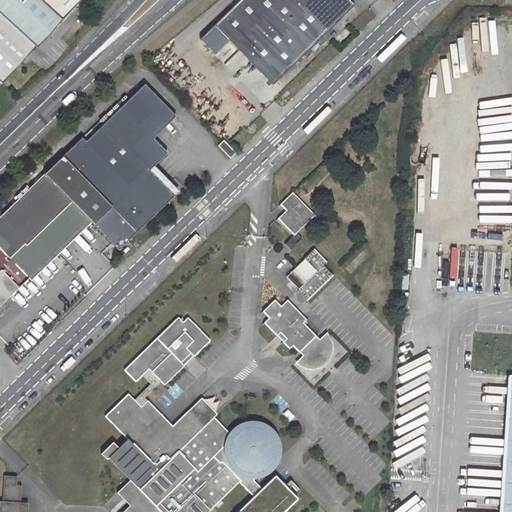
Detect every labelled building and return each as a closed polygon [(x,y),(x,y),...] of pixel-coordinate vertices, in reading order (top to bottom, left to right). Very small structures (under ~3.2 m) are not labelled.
[(0,0),(0,80),(2,83),(36,46),(53,27),(22,0),(0,0)] [(22,0),(53,27),(61,18),(62,19),(79,0),(22,0)] [(239,0),(201,38),(215,53),(230,40),(235,34),(278,78),(354,5),(349,0),(239,0)] [(230,40),(273,83),(278,78),(235,34),(230,40)] [(89,219),(119,249),(174,195),(150,170),(168,153),(153,138),(176,116),(145,84),(86,141),(82,137),(27,191),(53,218),(71,201),(89,219)] [(236,152),(224,140),(221,142),(233,155),(236,152)] [(221,142),(218,145),(230,158),(233,155),(221,142)] [(0,305),(89,219),(71,201),(53,218),(27,191),(0,218),(0,235),(10,246),(4,252),(0,248),(0,305)] [(286,210),(279,218),(294,234),(285,243),(290,249),(302,237),(297,232),(312,217),(295,200),(298,197),(292,192),(280,204),(286,210)] [(312,217),(314,215),(298,197),(295,200),(312,217)] [(307,300),(333,275),(323,265),(326,262),(314,249),(303,259),(304,260),(286,277),(298,289),(297,290),(307,300)] [(280,333),(286,339),(283,341),(289,348),(292,345),(298,351),(293,356),(296,359),(302,362),(305,362),(309,362),(315,361),(320,357),(324,353),(326,347),(326,343),(326,339),(324,334),(321,330),(315,335),(303,322),(306,320),(287,299),(280,306),(275,300),(263,311),(269,317),(264,322),(277,335),(280,333)] [(178,317),(124,370),(136,381),(141,375),(148,369),(161,382),(164,385),(184,366),(183,365),(181,362),(190,353),(193,356),(210,341),(188,318),(183,322),(178,317)] [(181,362),(183,365),(193,356),(190,353),(181,362)] [(141,407),(147,400),(144,398),(161,382),(148,369),(141,375),(150,384),(134,400),(141,407)] [(511,511),(511,375),(502,511),(511,511)] [(208,511),(240,482),(254,496),(262,488),(254,480),(269,465),(272,461),(274,456),(274,450),(272,442),(269,436),(265,433),(261,430),(256,428),(252,428),(247,428),(239,431),(236,433),(233,437),(208,411),(202,404),(175,429),(147,400),(141,407),(134,400),(128,394),(106,416),(127,439),(118,448),(113,442),(101,453),(107,459),(108,458),(130,480),(123,487),(136,500),(129,506),(122,511),(208,511)] [(17,477),(4,476),(2,501),(0,501),(0,511),(27,511),(28,503),(21,502),(22,486),(17,485),(17,477)] [(254,496),(237,511),(283,511),(285,511),(297,499),(275,476),(262,488),(254,496)] [(123,487),(117,493),(129,506),(136,500),(123,487)]
